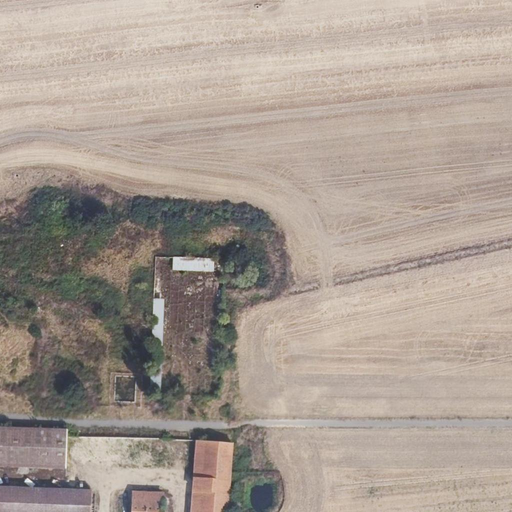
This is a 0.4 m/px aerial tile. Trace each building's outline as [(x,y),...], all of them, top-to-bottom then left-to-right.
[(166,257),(155,257),(150,390),(161,390),(166,257)] [(225,259),(173,257),(173,270),(225,272),(225,259)] [(0,466),(66,468),(68,431),(0,428),(0,466)] [(207,443),(196,441),(190,511),(226,511),(232,434),(208,432),(207,443)] [(159,437),(83,434),(82,459),(158,462),(159,437)] [(90,511),(92,491),(0,487),(0,511),(90,511)] [(162,511),(163,501),(132,500),(131,511),(162,511)]
